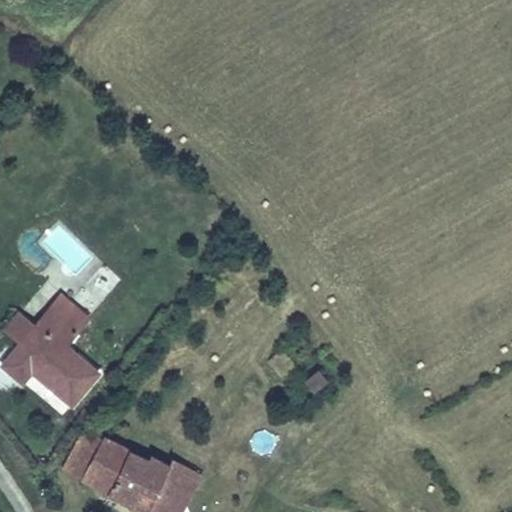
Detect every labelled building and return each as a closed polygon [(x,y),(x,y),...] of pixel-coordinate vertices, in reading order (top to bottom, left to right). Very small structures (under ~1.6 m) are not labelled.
[(56,225),(41,242),(77,274),(92,256),(56,225)] [(103,264),(77,293),(94,309),(121,279),(103,264)] [(70,348),(77,338),(46,313),(2,369),(23,386),(34,373),(73,407),(99,373),(70,348)] [(318,370),(302,382),(312,396),(328,384),(318,370)] [(184,511),(203,479),(173,463),(170,469),(150,460),(148,464),(107,443),(88,480),(147,511),(184,511)]
